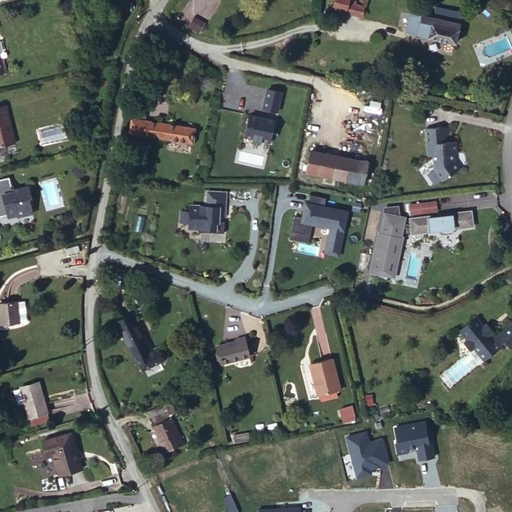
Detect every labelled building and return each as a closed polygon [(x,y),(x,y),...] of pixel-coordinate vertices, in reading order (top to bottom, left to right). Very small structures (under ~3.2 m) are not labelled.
[(350,0),(336,0),(333,15),(363,21),(364,11),(356,9),(356,5),(349,4),(350,0)] [(400,35),(455,44),(458,24),(454,23),(456,11),(430,6),(427,18),(404,14),(399,17),(397,31),(400,35)] [(194,17),(191,22),(189,26),(200,32),(205,23),(194,17)] [(501,33),(509,30),(507,23),(497,26),(501,33)] [(260,91),(255,110),(270,113),(274,94),(260,91)] [(0,101),(0,141),(19,136),(9,99),(0,101)] [(263,144),(268,122),(242,116),(237,138),(246,140),(245,142),(254,144),(254,142),(263,144)] [(124,120),(122,134),(185,143),(187,130),(124,120)] [(439,127),(432,128),(434,143),(439,143),(438,138),(441,136),(439,127)] [(434,143),(432,128),(416,129),(418,155),(423,154),(424,167),(435,183),(451,171),(444,161),(444,155),(448,155),(447,143),(439,143),(434,143)] [(298,174),(354,185),(359,163),(302,152),(298,174)] [(4,213),(14,211),(24,208),(24,211),(25,213),(38,210),(34,194),(37,193),(34,181),(18,184),(15,173),(0,176),(0,190),(2,190),(5,202),(2,202),(4,213)] [(193,233),(216,234),(217,223),(211,223),(212,214),(217,214),(219,194),(200,193),(199,207),(183,206),(182,213),(173,212),(172,223),(182,223),(181,229),(193,230),(193,233)] [(316,211),(318,201),(302,197),(300,208),(316,211)] [(409,202),(410,211),(423,209),(423,200),(409,202)] [(396,212),(410,211),(409,202),(396,204),(396,212)] [(334,230),(336,221),(326,219),(327,216),(316,214),(316,211),(302,209),(301,216),(296,215),(294,223),(286,222),(283,237),(298,240),(300,229),(304,229),(322,233),(317,258),(331,261),(337,231),(334,230)] [(397,227),(405,229),(405,232),(432,229),(433,234),(447,233),(446,227),(464,225),(463,209),(403,216),(404,225),(398,224),(399,218),(379,213),(375,233),(373,232),(364,271),(388,276),(396,238),(394,237),(397,227)] [(301,248),(304,229),(300,229),(298,240),(283,237),(282,244),(301,248)] [(0,296),(0,315),(25,315),(24,295),(0,296)] [(318,348),(328,347),(321,307),(311,309),(318,348)] [(131,315),(117,321),(141,372),(166,360),(160,347),(149,352),(131,315)] [(468,356),(478,369),(493,356),(498,361),(511,348),(511,337),(507,332),(488,348),(484,343),(485,341),(486,339),(480,333),(476,335),(469,325),(453,338),(461,348),(458,351),(464,360),(468,356)] [(246,339),(217,346),(222,365),(250,358),(246,339)] [(320,360),(297,365),(303,397),(325,393),(320,360)] [(21,396),(25,412),(43,406),(34,377),(8,384),(12,400),(21,396)] [(339,408),(343,422),(356,419),(352,405),(339,408)] [(43,406),(25,412),(28,420),(45,415),(43,406)] [(338,411),(324,413),(326,423),(340,421),(338,411)] [(143,430),(155,424),(153,418),(140,423),(143,430)] [(161,422),(155,424),(143,430),(155,456),(173,449),(161,422)] [(425,423),(395,428),(397,441),(395,441),(397,454),(408,452),(407,447),(416,446),(417,450),(419,460),(433,458),(431,443),(429,443),(427,432),(425,423)] [(50,449),(56,472),(78,464),(69,430),(39,440),(43,451),(50,449)] [(233,435),(234,443),(250,440),(249,432),(233,435)] [(347,437),(357,479),(372,475),(371,471),(389,466),(382,438),(369,441),(367,432),(347,437)] [(313,437),(314,448),(341,446),(340,435),(313,437)]
